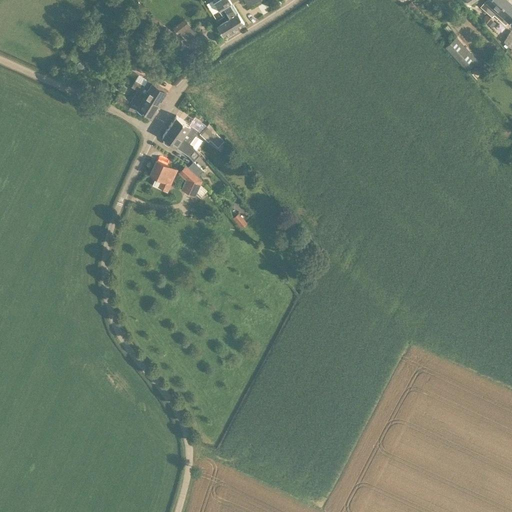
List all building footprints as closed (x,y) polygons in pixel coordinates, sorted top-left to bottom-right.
[(223,35),(244,23),(232,3),(229,0),(210,0),(210,1),(216,11),(223,8),(229,18),(217,25),(223,35)] [(494,15),(509,1),(507,0),(486,0),(486,2),(483,5),(494,15)] [(508,22),(511,16),(511,3),(509,1),(494,15),(505,24),(508,21),(508,22)] [(184,18),(172,28),(179,36),(190,26),(184,18)] [(492,29),(496,24),(490,20),(486,24),(492,29)] [(465,71),(477,61),(455,37),(444,48),(465,71)] [(106,69),(117,76),(122,68),(110,61),(106,69)] [(141,94),(142,93),(158,103),(166,92),(138,74),(130,87),(136,91),(141,94)] [(101,95),(103,85),(95,84),(94,94),(101,95)] [(158,103),(142,93),(141,94),(136,91),(129,102),(126,100),(119,96),(115,103),(133,114),(137,106),(152,114),(158,103)] [(200,133),(206,126),(207,125),(195,117),(190,125),(177,116),(169,127),(183,137),(181,139),(192,146),(193,145),(193,146),(199,137),(195,135),(198,131),(200,133)] [(200,133),(208,141),(210,139),(218,146),(224,141),(215,132),(214,133),(206,126),(200,133)] [(188,152),(192,146),(181,139),(183,137),(169,127),(163,135),(188,152)] [(171,185),(169,185),(177,169),(170,166),(157,160),(151,174),(155,176),(151,185),(167,193),(171,185)] [(198,176),(204,170),(194,161),(188,167),(198,176)] [(198,176),(188,167),(186,165),(180,172),(188,179),(183,189),(195,195),(202,180),(198,176)] [(242,228),(246,224),(237,214),(233,218),(242,228)]
